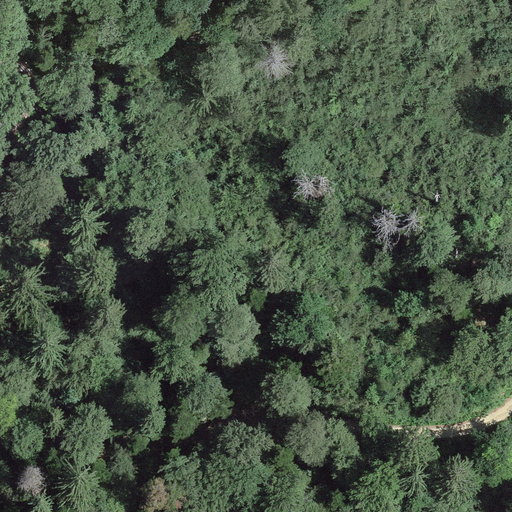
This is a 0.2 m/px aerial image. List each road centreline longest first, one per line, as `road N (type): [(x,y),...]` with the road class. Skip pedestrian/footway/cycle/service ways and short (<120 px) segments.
road 1 (track): [(212,511),(206,463),(219,437),(246,427),(284,417),(430,430),(498,415),(511,403)]
road 2 (track): [(0,131),(51,74),(144,51),(205,0)]
